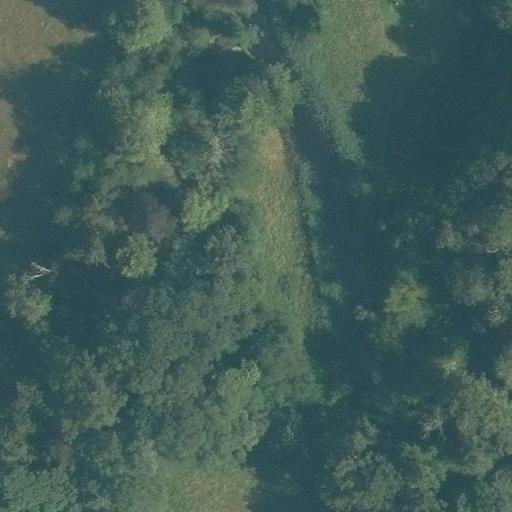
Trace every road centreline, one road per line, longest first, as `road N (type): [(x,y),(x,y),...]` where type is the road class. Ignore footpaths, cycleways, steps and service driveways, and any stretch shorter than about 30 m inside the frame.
road 1 (track): [(431,507),(31,365)]
road 2 (unclassified): [(429,511),(511,290)]
